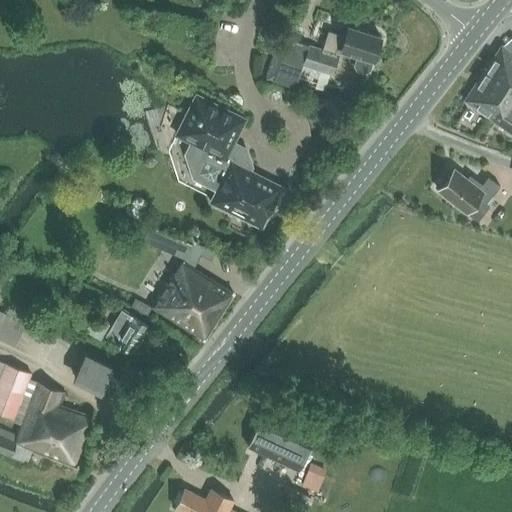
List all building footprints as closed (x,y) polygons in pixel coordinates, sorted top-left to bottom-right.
[(310,44),(310,45),(288,38),(274,81),(295,88),(297,81),(315,87),(320,70),(335,74),(341,55),(338,54),(340,50),(359,55),(356,65),(359,70),(366,72),(371,69),(374,60),(375,60),(382,36),(349,27),(346,37),(329,31),(324,48),(310,44)] [(511,53),(503,47),(495,56),(465,101),(486,116),(511,134),(511,53)] [(196,94),(176,134),(197,145),(188,162),(193,179),(216,190),(210,202),(261,228),(282,187),(250,171),(251,167),(247,153),(232,145),(245,119),(196,94)] [(442,185),(438,190),(466,212),(477,221),(489,206),(486,204),(501,185),(487,175),(479,185),(467,175),(464,178),(453,170),(446,178),(444,178),(441,182),(442,185)] [(158,214),(153,227),(187,240),(192,226),(158,214)] [(152,309),(204,342),(234,294),(185,264),(177,276),(174,274),(152,309)] [(149,327),(122,309),(105,336),(132,353),(149,327)] [(0,337),(15,345),(26,324),(0,310),(0,337)] [(113,367),(84,353),(73,376),(102,390),(113,367)] [(12,421),(24,425),(40,385),(30,381),(32,373),(0,360),(0,412),(14,418),(14,420),(13,419),(12,421)] [(65,395),(40,385),(24,425),(20,436),(0,428),(0,451),(27,462),(32,449),(77,467),(91,432),(87,430),(92,418),(61,406),(65,395)] [(247,446),(298,470),(313,437),(262,413),(247,446)] [(310,472),(326,479),(334,460),(318,453),(310,472)] [(234,500),(212,489),(206,500),(185,489),(175,508),(182,511),(236,511),(229,508),(234,500)]
